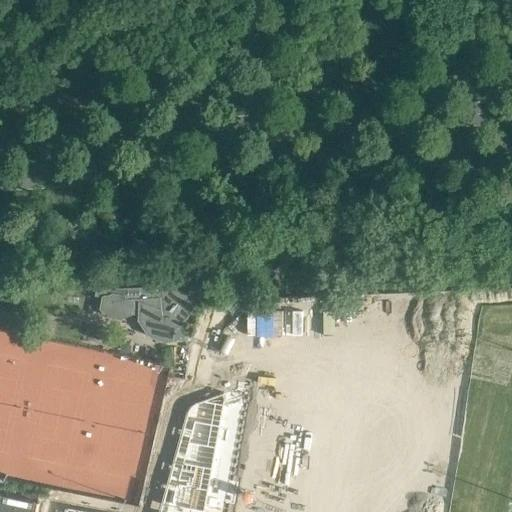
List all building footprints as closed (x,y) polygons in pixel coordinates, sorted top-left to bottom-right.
[(179,278),(177,285),(190,288),(191,281),(179,278)] [(202,280),(191,281),(192,290),(202,289),(202,280)] [(169,287),(96,289),(95,296),(103,297),(101,308),(109,315),(121,318),(131,313),(141,315),(140,319),(150,333),(166,339),(183,335),(178,327),(194,308),(183,292),(169,287)] [(228,511),(259,390),(248,386),(245,396),(201,406),(198,407),(193,413),(187,423),(157,511),(91,511),(61,507),(58,511),(228,511)] [(34,511),(37,501),(0,493),(0,511),(34,511)]
